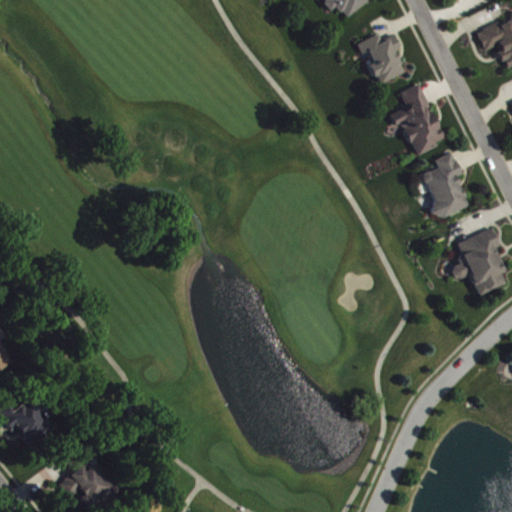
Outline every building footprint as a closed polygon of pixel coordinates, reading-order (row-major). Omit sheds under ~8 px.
[(371,3),(368,0),(322,0),(332,13),(339,8),(347,20),(371,3)] [(478,35),(487,53),(498,48),(509,72),(511,70),(511,19),(501,24),(478,35)] [(406,74),(397,53),(402,51),(396,37),(383,42),(380,36),(359,45),(364,57),(369,55),(373,65),(371,66),(380,86),(406,74)] [(416,159),(440,148),(438,144),(445,141),(421,86),(402,94),(408,109),(396,114),(416,159)] [(471,206),(458,178),(463,176),(454,154),(436,162),(440,170),(423,177),(442,219),(471,206)] [(480,297),(508,287),(503,273),(505,273),(496,249),(500,247),(494,231),(457,244),(465,265),(454,269),(458,282),(473,277),(480,297)] [(0,373),(15,363),(0,340),(0,373)] [(55,432),(32,399),(18,409),(13,402),(0,411),(0,413),(14,433),(18,430),(31,448),(55,432)] [(70,503),(80,494),(89,503),(87,504),(94,511),(99,511),(122,492),(98,467),(89,475),(83,468),(59,490),(70,503)]
